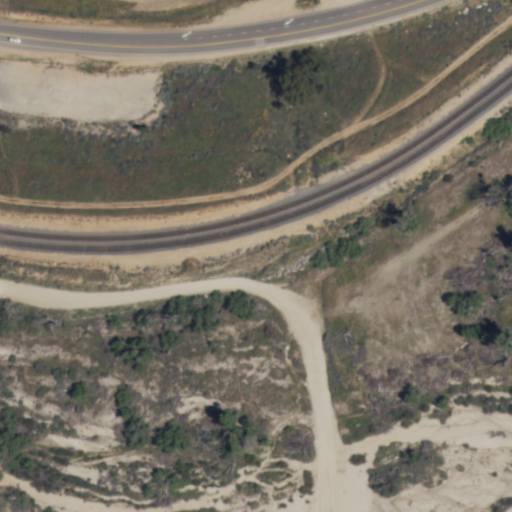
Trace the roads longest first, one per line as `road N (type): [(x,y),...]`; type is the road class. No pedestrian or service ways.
road 1 (residential): [(332,511),(334,441),(312,319),(298,298),(270,292),(85,303),(0,286)]
road 2 (secondary): [(0,34),(109,44),(230,38),(416,0)]
road 3 (track): [(312,319),(341,308),(511,186)]
